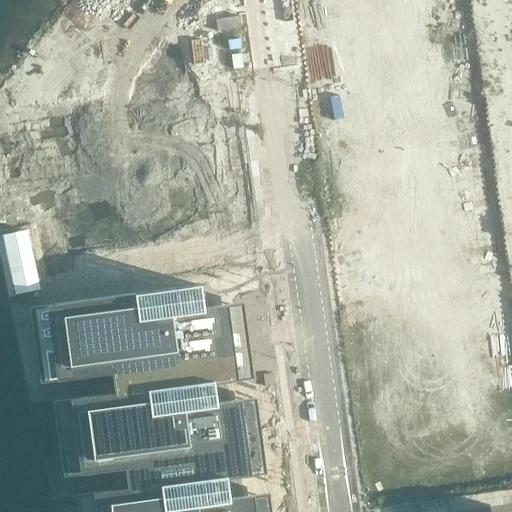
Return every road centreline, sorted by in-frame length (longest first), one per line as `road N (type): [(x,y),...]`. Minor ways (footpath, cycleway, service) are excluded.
road 1 (tertiary): [(339,511),(274,85)]
road 2 (unknown): [(297,233),(230,195),(205,164),(199,141),(209,103),(274,85),(280,0)]
